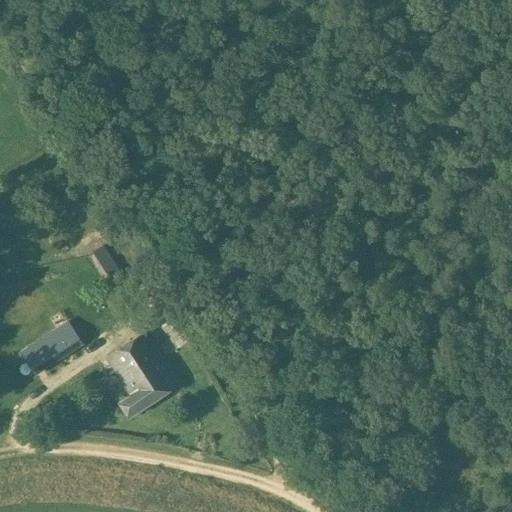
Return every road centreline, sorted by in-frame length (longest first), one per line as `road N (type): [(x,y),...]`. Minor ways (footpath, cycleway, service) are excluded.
road 1 (track): [(19,452),(132,453),(243,476),(316,511)]
road 2 (track): [(179,305),(298,499)]
road 3 (track): [(153,323),(65,371),(24,405),(19,452)]
